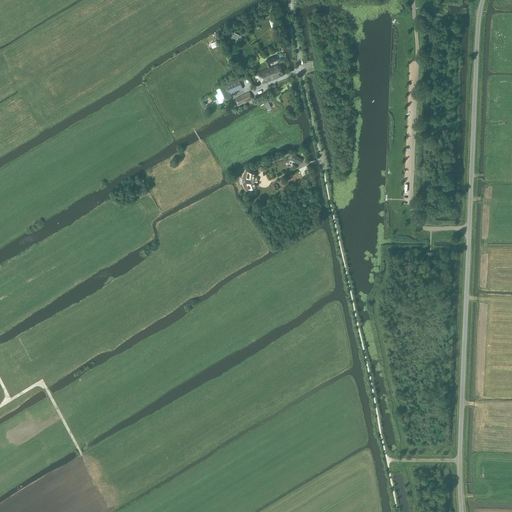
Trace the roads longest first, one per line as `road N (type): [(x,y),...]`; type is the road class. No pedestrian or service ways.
road 1 (unclassified): [(461,511),(482,0)]
road 2 (unclassified): [(288,0),(324,163)]
road 3 (track): [(0,405),(44,385),(82,457)]
